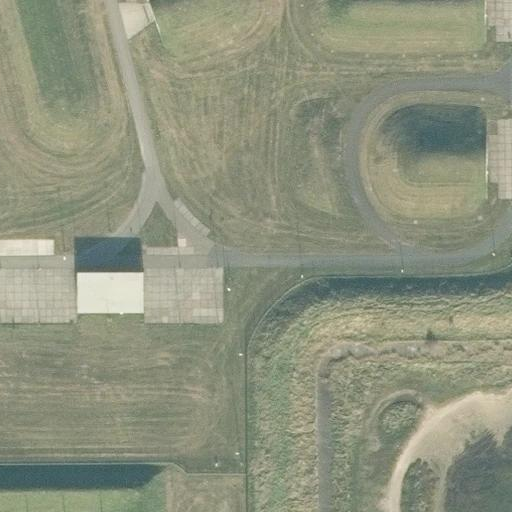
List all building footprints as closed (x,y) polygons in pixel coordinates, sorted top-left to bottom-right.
[(15,0),(45,118),(91,105),(63,0),(15,0)] [(157,23),(161,35),(244,7),(242,0),(149,0),(150,1),(150,4),(156,20),(157,23)] [(343,0),(343,25),(486,25),(486,12),(486,11),(485,0),(343,0)] [(487,147),(487,135),(397,135),(397,183),(487,183),(487,172),(487,167),(487,151),(487,147)] [(144,271),(78,272),(79,312),(144,311),(144,271)]
